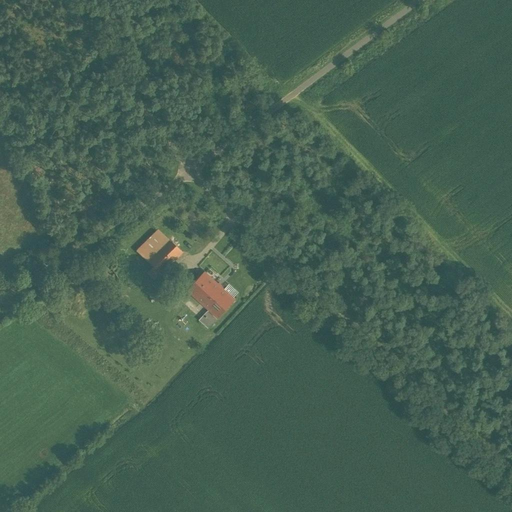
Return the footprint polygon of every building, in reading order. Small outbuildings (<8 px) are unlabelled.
[(168,238),(152,254),(146,248),(140,255),(156,269),(154,272),(158,276),(160,273),(161,274),(183,252),(168,238)] [(128,256),(111,267),(119,279),(136,267),(128,256)] [(205,305),(221,287),(205,273),(189,291),(205,305)] [(221,287),(205,305),(218,317),(235,300),(221,287)] [(208,311),(200,320),(209,329),(217,320),(208,311)]
